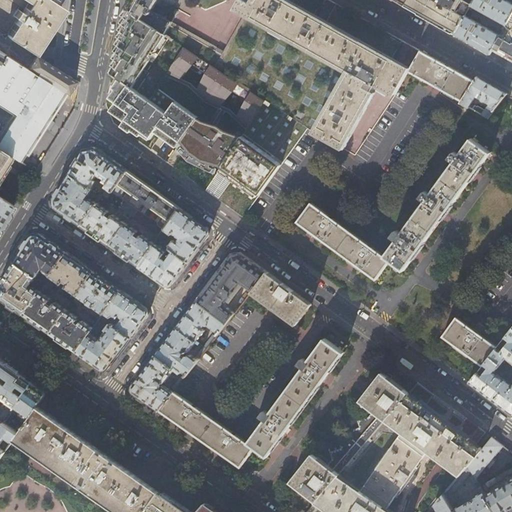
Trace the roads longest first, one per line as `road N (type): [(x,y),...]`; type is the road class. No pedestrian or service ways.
road 1 (residential): [(511,434),(231,229)]
road 2 (secondary): [(261,511),(103,400)]
road 3 (residential): [(231,229),(82,121)]
road 4 (residential): [(30,206),(171,309)]
road 5 (residential): [(360,0),(511,87)]
road 6 (secondary): [(103,400),(0,327)]
road 7 (residential): [(103,0),(82,121)]
